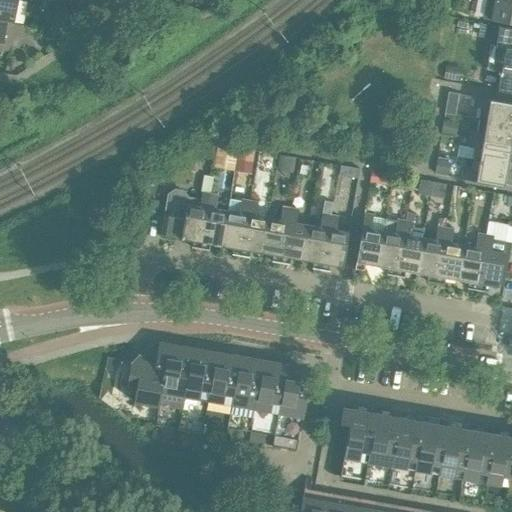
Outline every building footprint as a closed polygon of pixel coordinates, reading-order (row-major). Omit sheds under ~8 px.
[(13,24),(17,0),(30,0),(42,2),(42,0),(0,0),(0,23),(6,24),(6,23),(13,24)] [(511,23),(511,1),(502,0),(485,0),(482,19),(511,23)] [(474,21),(475,11),(465,9),(463,20),(474,21)] [(511,28),(498,26),(495,45),(490,44),(485,69),(496,71),(496,72),(498,76),(499,76),(497,91),(511,93),(511,28)] [(511,103),(475,97),(473,106),(483,107),(480,119),(478,131),(469,130),(468,138),(511,145),(511,103)] [(511,145),(468,138),(466,146),(475,148),(471,172),(462,170),(460,179),(511,188),(511,145)] [(233,171),(237,147),(217,144),(213,168),(233,171)] [(357,178),(359,169),(340,165),(338,175),(357,178)] [(388,184),(390,174),(371,171),(369,181),(388,184)] [(199,249),(209,193),(211,178),(203,176),(200,191),(201,192),(199,200),(187,198),(183,218),(180,238),(194,240),(192,248),(199,249)] [(180,238),(183,218),(187,198),(183,191),(174,189),(166,194),(163,214),(160,234),(180,238)] [(221,245),(229,199),(227,210),(215,208),(217,194),(209,193),(199,249),(206,250),(208,243),(221,245)] [(240,256),(249,200),(241,198),(241,201),(229,199),(221,245),(234,248),(232,255),(240,256)] [(261,252),(267,218),(255,215),(257,201),(249,200),(240,256),(247,257),(248,250),(261,252)] [(280,263),(290,207),(281,205),(279,220),(267,218),(261,252),(274,255),(273,262),(280,263)] [(301,259),(307,225),(295,223),(298,208),(290,207),(280,263),(287,264),(288,257),(301,259)] [(320,270),(330,214),(322,213),(319,227),(307,225),(301,259),(314,262),(313,269),(320,270)] [(376,265),(384,219),(372,217),(372,214),(364,213),(354,269),(361,270),(363,263),(376,265)] [(342,267),(348,232),(335,230),(338,215),(330,214),(320,270),(327,271),(328,264),(342,267)] [(387,274),(395,276),(404,220),(396,218),(396,221),(384,219),(376,265),(388,267),(387,274)] [(416,272),(422,238),(410,236),(412,221),(404,220),(395,276),(402,277),(403,270),(416,272)] [(435,283),(445,227),(436,226),(434,240),(422,238),(416,272),(429,275),(428,282),(435,283)] [(456,279),(462,245),(450,243),(453,228),(445,227),(435,283),(442,284),(443,277),(456,279)] [(475,290),(485,234),(477,233),(474,247),(462,245),(456,279),(469,282),(468,289),(475,290)] [(497,286),(503,252),(490,250),(493,236),(485,234),(475,290),(482,291),(483,284),(497,286)] [(177,369),(181,345),(158,341),(154,363),(154,365),(165,367),(158,406),(156,406),(155,415),(171,417),(171,418),(179,419),(183,396),(187,371),(177,369)] [(200,373),(204,350),(181,345),(177,369),(187,371),(183,396),(207,400),(211,375),(200,373)] [(224,377),(228,354),(204,350),(200,373),(211,375),(207,400),(230,404),(234,379),(224,377)] [(158,406),(165,367),(154,365),(154,363),(146,362),(138,353),(130,361),(126,386),(135,388),(133,402),(156,406),(158,406)] [(247,382),(252,358),(228,354),(224,377),(234,379),(230,404),(254,408),(258,383),(247,382)] [(271,386),(275,362),(252,358),(247,382),(258,383),(254,408),(277,413),(282,388),(271,386)] [(297,390),(301,367),(275,362),(271,386),(282,388),(277,413),(302,417),(306,392),(297,390)] [(363,426),(365,411),(342,407),(339,422),(348,424),(339,475),(363,479),(372,428),(363,426)] [(386,430),(389,415),(365,411),(363,426),(372,428),(363,479),(386,483),(396,432),(386,430)] [(171,418),(171,417),(155,415),(153,425),(169,428),(171,418)] [(410,435),(412,419),(389,415),(386,430),(396,432),(386,483),(410,488),(419,436),(410,435)] [(192,432),(194,421),(179,419),(177,429),(192,432)] [(433,439),(436,423),(412,419),(410,435),(419,436),(410,488),(434,492),(443,441),(433,439)] [(216,436),(217,425),(202,423),(201,434),(216,436)] [(460,428),(446,425),(436,423),(433,439),(443,441),(434,492),(457,496),(466,445),(457,443),(460,428)] [(239,440),(241,430),(226,427),(224,438),(239,440)] [(481,447),(483,432),(460,428),(457,443),(466,445),(457,496),(481,500),(490,449),(481,447)] [(263,444),(265,434),(250,431),(248,442),(263,444)] [(509,486),(511,472),(511,436),(483,432),(481,447),(490,449),(481,500),(506,505),(509,486)] [(286,449),(288,438),(273,435),(271,446),(286,449)] [(323,511),(326,496),(302,491),(298,511),(323,511)] [(347,511),(350,500),(326,496),(323,511),(347,511)] [(371,511),(373,504),(350,500),(347,511),(371,511)]
